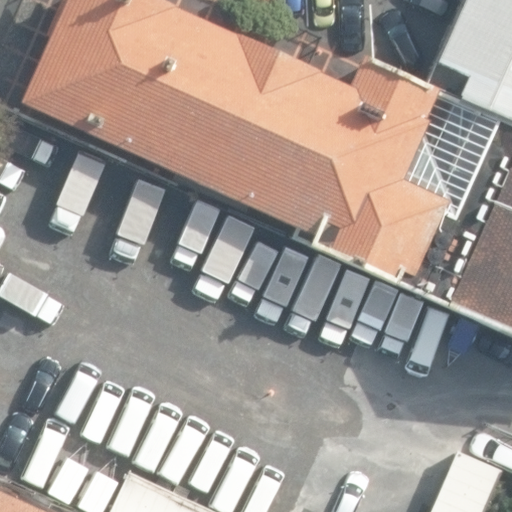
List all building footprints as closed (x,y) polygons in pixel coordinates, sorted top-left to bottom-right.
[(311,66),(166,0),(65,0),(19,101),(296,225),(292,235),(356,264),(511,334),(511,119),(425,80),(363,51),(348,83),(311,66)] [(511,0),(460,0),(425,80),(511,119),(511,0)] [(329,316),(291,261),(0,122),(0,207),(45,229),(33,255),(0,239),(0,310),(165,389),(226,359),(297,384),(329,316)] [(222,511),(247,462),(0,342),(0,487),(50,511),(222,511)] [(31,511),(0,498),(0,511),(31,511)]
